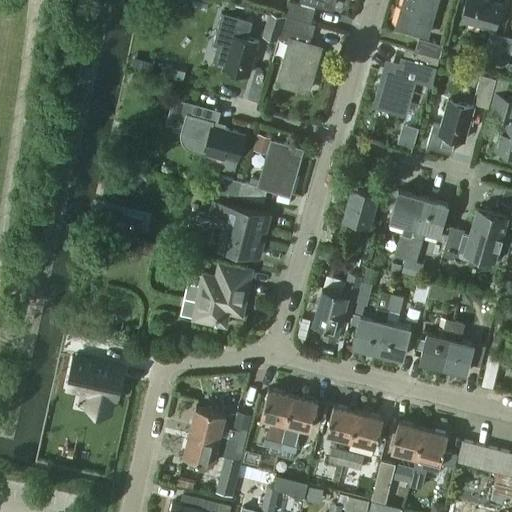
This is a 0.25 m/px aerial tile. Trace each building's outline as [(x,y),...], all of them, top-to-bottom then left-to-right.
[(281,36),(292,40),(293,39),(309,43),(312,36),(312,37),(316,23),(312,22),(316,7),(292,0),(288,0),(285,14),(287,15),(281,36)] [(427,35),(437,0),(404,0),(397,26),(427,35)] [(496,29),(504,3),(491,0),(467,0),(462,20),(496,29)] [(251,73),(260,41),(247,37),(253,19),(223,11),(214,43),(231,48),(226,66),(251,73)] [(285,15),(270,11),(263,34),(278,39),(285,15)] [(497,58),(504,35),(491,31),(484,55),(497,58)] [(509,62),(511,53),(511,36),(504,35),(497,58),(509,62)] [(419,37),(416,49),(440,56),(444,44),(419,37)] [(309,54),(312,44),(309,43),(293,39),(292,40),(280,82),(310,90),(319,57),(309,54)] [(440,56),(416,49),(406,46),(400,66),(397,65),(395,76),(384,73),(375,106),(405,114),(414,79),(432,85),(440,56)] [(481,73),(473,102),(489,106),(497,77),(481,73)] [(511,153),(511,96),(498,93),(492,112),(505,116),(496,149),(511,153)] [(474,108),(448,100),(441,125),(433,123),(427,146),(452,154),(456,138),(465,141),(474,108)] [(239,159),(247,132),(215,123),(216,119),(188,111),(183,129),(183,132),(184,137),(185,139),(188,143),(190,144),(193,146),(196,147),(224,155),(221,167),(235,171),(238,159),(239,159)] [(291,155),(293,145),(273,140),(262,179),(252,176),(250,182),(242,180),(237,196),(241,197),(241,195),(264,201),(268,185),(291,192),(300,157),(291,155)] [(237,196),(242,180),(222,174),(217,191),(237,196)] [(370,225),(380,191),(354,184),(344,218),(370,225)] [(416,226),(425,196),(400,189),(392,219),(407,223),(398,255),(407,258),(413,236),(416,226)] [(441,233),(450,203),(425,196),(416,226),(413,236),(424,239),(427,228),(441,233)] [(259,237),(262,227),(267,229),(271,211),(216,198),(211,214),(227,218),(221,245),(260,255),(265,238),(259,237)] [(495,260),(507,216),(477,207),(471,232),(465,231),(460,250),(495,260)] [(143,219),(101,208),(97,226),(139,237),(143,219)] [(451,225),(442,254),(457,259),(460,250),(465,231),(466,229),(451,225)] [(377,239),(364,235),(358,254),(372,258),(377,239)] [(417,261),(424,239),(413,236),(407,258),(417,261)] [(250,279),(250,277),(249,277),(251,266),(219,259),(216,273),(202,270),(192,318),(218,324),(221,311),(243,315),(250,279)] [(363,275),(349,271),(344,288),(358,292),(363,275)] [(419,277),(413,298),(426,301),(431,280),(419,277)] [(325,286),(314,322),(326,325),(323,337),(337,341),(340,329),(344,316),(351,318),(355,304),(358,292),(344,288),(343,291),(325,286)] [(358,327),(354,344),(379,350),(387,320),(389,310),(393,292),(382,289),(377,307),(378,307),(376,317),(362,314),(361,314),(358,327)] [(393,292),(389,310),(400,313),(405,295),(393,292)] [(358,327),(361,314),(362,314),(364,306),(355,304),(351,318),(349,325),(358,327)] [(428,331),(420,360),(445,366),(456,319),(447,317),(443,334),(428,331)] [(456,319),(445,366),(468,372),(473,353),(483,356),(484,352),(486,345),(475,343),(460,339),(465,321),(456,319)] [(387,320),(379,350),(404,356),(412,326),(387,320)] [(81,352),(71,390),(111,404),(123,363),(81,352)] [(488,353),(481,384),(492,387),(500,356),(488,353)] [(287,422),(295,393),(270,387),(262,416),(274,419),(272,430),(268,429),(264,446),(280,450),(280,448),(281,448),(283,441),(280,440),(282,432),(284,433),(287,422)] [(311,429),(319,399),(295,393),(287,422),(311,429)] [(352,439),(359,410),(335,403),(327,433),(352,439)] [(197,405),(191,430),(220,437),(230,439),(233,428),(223,425),(226,412),(197,405)] [(238,410),(234,423),(250,427),(253,414),(238,410)] [(377,445),(384,416),(359,410),(352,439),(377,445)] [(417,456),(424,426),(399,420),(392,449),(417,456)] [(233,428),(230,439),(245,443),(250,427),(234,423),(233,428)] [(445,449),(449,433),(424,426),(417,456),(410,484),(422,487),(427,468),(439,471),(442,462),(455,465),(458,453),(445,449)] [(230,439),(220,437),(191,430),(184,455),(214,462),(216,453),(226,456),(230,439)] [(300,437),(284,433),(282,432),(280,440),(283,441),(281,448),(296,452),(300,437)] [(241,459),(245,443),(230,439),(226,456),(241,459)] [(470,466),(476,442),(463,439),(457,463),(470,466)] [(482,469),(488,445),(476,442),(470,466),(482,469)] [(494,472),(500,448),(488,445),(482,469),(494,472)] [(346,458),(348,451),(333,448),(330,461),(347,465),(349,459),(346,458)] [(506,475),(511,451),(511,450),(500,448),(494,472),(506,475)] [(361,469),(365,455),(348,451),(346,458),(349,459),(347,465),(361,469)] [(387,502),(397,463),(382,459),(372,498),(387,502)] [(410,481),(413,466),(398,462),(394,477),(410,481)] [(434,491),(430,511),(432,511),(442,511),(446,494),(434,491)] [(228,511),(231,504),(203,497),(183,492),(181,503),(173,501),(169,511),(228,511)] [(355,497),(354,507),(371,509),(372,499),(355,497)] [(263,511),(273,511),(277,501),(264,500),(261,511),(263,511)] [(342,511),(344,504),(333,502),(330,511),(342,511)]
